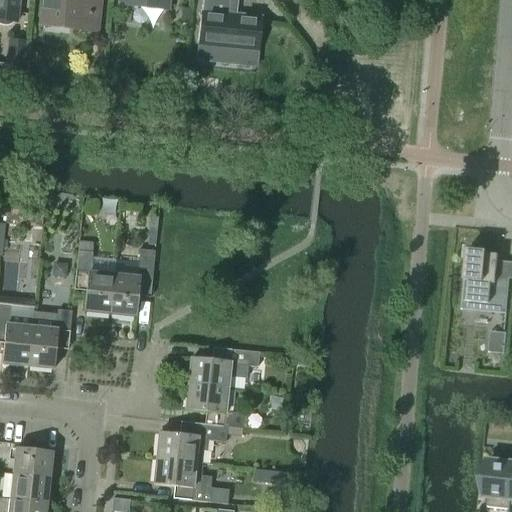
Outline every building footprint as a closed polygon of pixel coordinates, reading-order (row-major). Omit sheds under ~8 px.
[(0,0),(0,23),(15,25),(18,0),(0,0)] [(42,0),(39,28),(96,34),(99,0),(42,0)] [(123,0),(122,7),(169,13),(170,0),(123,0)] [(224,49),(256,52),(259,19),(235,17),(236,0),(203,0),(200,37),(225,39),(224,49)] [(189,9),(181,8),(180,22),(188,23),(189,9)] [(22,82),(26,42),(7,40),(3,80),(22,82)] [(33,73),(23,72),(22,82),(32,83),(33,73)] [(147,245),(154,246),(155,234),(149,233),(147,245)] [(466,250),(462,281),(466,282),(464,302),(488,305),(487,313),(505,315),(508,279),(495,278),(497,256),(485,255),(486,252),(466,250)] [(113,275),(109,315),(135,318),(138,292),(150,293),(154,252),(140,251),(137,277),(113,275)] [(92,254),(77,253),(74,285),(85,287),(83,313),(109,315),(113,275),(90,273),(92,254)] [(54,265),(53,276),(64,277),(66,266),(54,265)] [(49,299),(70,300),(71,287),(50,286),(49,299)] [(10,306),(0,305),(0,338),(3,339),(1,365),(27,367),(31,327),(33,309),(10,306)] [(55,329),(31,327),(27,367),(53,370),(55,344),(67,345),(71,313),(56,311),(55,329)] [(257,368),(259,354),(218,350),(216,362),(190,359),(187,385),(228,390),(229,378),(245,379),(246,367),(257,368)] [(211,414),(209,426),(242,430),(244,415),(225,412),(228,390),(187,385),(185,411),(211,414)] [(308,390),(295,388),(294,396),(307,398),(308,390)] [(158,434),(155,460),(202,464),(203,451),(206,452),(208,441),(225,442),(225,436),(240,438),(241,430),(242,430),(209,426),(186,424),(184,436),(158,434)] [(0,466),(6,467),(9,451),(0,449),(0,466)] [(11,475),(49,479),(52,453),(14,449),(11,475)] [(202,464),(155,460),(153,486),(179,488),(178,500),(225,505),(226,491),(210,489),(211,478),(201,476),(202,464)] [(486,508),(507,510),(511,468),(511,463),(487,461),(483,497),(487,497),(486,508)] [(11,475),(9,500),(46,504),(49,479),(11,475)] [(45,511),(46,504),(9,500),(7,511),(45,511)]
